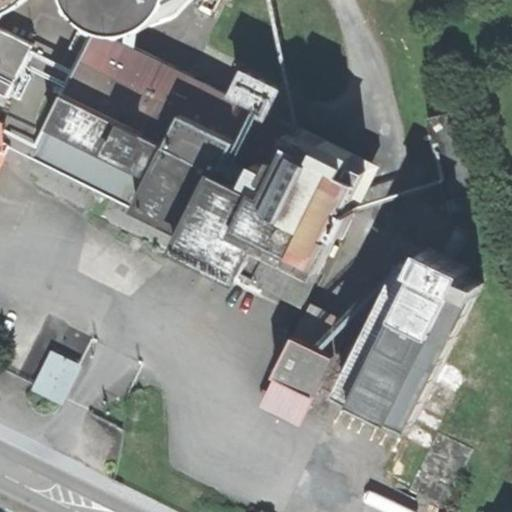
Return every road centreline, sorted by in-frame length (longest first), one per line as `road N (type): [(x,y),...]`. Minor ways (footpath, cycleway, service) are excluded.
road 1 (unknown): [(330,0),(387,149),(386,173),(289,332),(250,374),(183,361),(107,331)]
road 2 (unknown): [(40,485),(107,331)]
